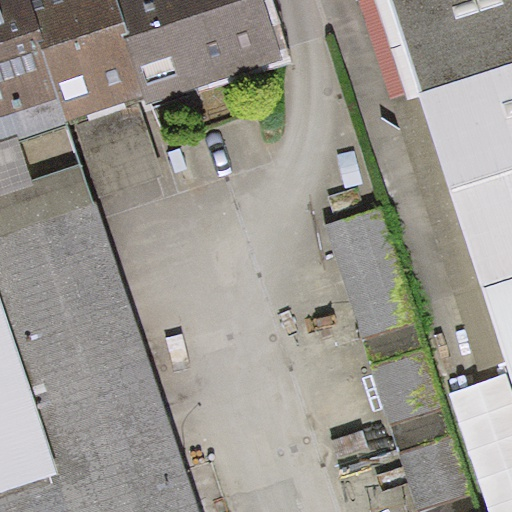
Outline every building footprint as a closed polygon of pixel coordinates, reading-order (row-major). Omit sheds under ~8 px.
[(0,0),(0,143),(70,120),(147,94),(114,0),(0,0)] [(260,0),(114,0),(147,94),(278,50),(260,0)] [(511,0),(389,0),(511,372),(511,0)] [(0,234),(98,201),(70,120),(0,143),(0,234)] [(0,234),(0,511),(202,511),(98,201),(0,234)] [(485,511),(389,220),(336,237),(416,511),(485,511)]
